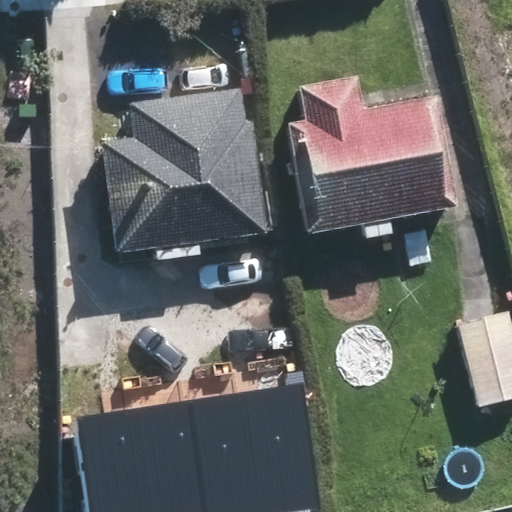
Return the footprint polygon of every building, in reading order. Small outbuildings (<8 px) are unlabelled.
[(306,118),(288,121),(307,236),(361,227),(362,238),(387,234),(384,219),(448,208),(429,95),(355,108),(351,81),(302,90),(306,118)] [(133,136),(104,138),(110,251),(151,249),(151,257),(201,254),(200,242),(247,239),(246,225),(257,224),(256,220),(252,220),(247,121),(237,121),(235,91),(131,96),(133,136)] [(0,283),(20,283),(22,167),(0,166),(0,283)] [(511,218),(502,221),(511,260),(511,218)] [(511,337),(505,310),(454,322),(475,407),(511,398),(511,337)] [(291,376),(236,385),(255,509),(310,501),(291,376)] [(236,385),(181,393),(198,511),(233,511),(255,509),(236,385)] [(198,511),(181,393),(126,401),(142,511),(198,511)] [(142,511),(126,401),(71,409),(85,511),(142,511)] [(47,439),(0,437),(0,499),(45,501),(47,439)]
